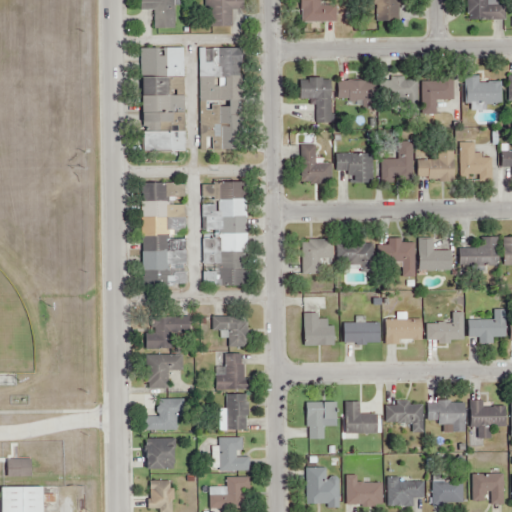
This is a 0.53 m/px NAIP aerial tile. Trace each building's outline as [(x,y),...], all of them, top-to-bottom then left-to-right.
[(139,0),(140,11),(155,11),(155,31),(175,30),(175,0),(139,0)] [(203,0),(204,13),(208,13),(209,31),(232,30),(231,12),(242,12),(241,0),(203,0)] [(301,0),(301,24),(337,24),(337,7),(319,7),(319,0),(301,0)] [(369,0),(370,7),(375,6),(376,26),(397,25),(396,7),(404,6),(404,0),(369,0)] [(464,0),(465,22),(503,21),(503,7),(486,8),(486,0),(464,0)] [(197,51),(197,152),(238,152),(238,50),(197,51)] [(140,51),(141,155),(183,154),(182,51),(140,51)] [(419,83),(420,115),(435,115),(434,103),(453,102),(453,79),(438,79),(438,82),(419,83)] [(389,80),(389,103),(416,103),(416,83),(402,83),(402,80),(389,80)] [(465,80),(464,105),(500,105),(501,85),(477,84),(477,80),(465,80)] [(300,82),(300,100),(315,100),(315,126),(330,126),(330,82),(300,82)] [(336,83),(336,102),(371,102),(371,83),(336,83)] [(377,162),(377,182),(390,182),(390,174),(412,174),(412,142),(395,142),(395,162),(377,162)] [(457,144),(457,176),(475,175),(475,181),(490,181),(489,160),(480,160),(480,155),(472,155),(472,144),(457,144)] [(296,147),(297,185),(329,185),(328,166),(313,167),(312,147),(296,147)] [(413,162),(414,181),(454,181),(454,151),(437,151),(437,162),(413,162)] [(511,152),(499,152),(498,168),(511,168),(511,171),(511,152)] [(333,154),(333,173),(354,172),(354,185),(369,185),(368,153),(333,154)] [(140,186),(141,294),(186,294),(185,185),(140,186)] [(197,187),(200,291),(246,290),(244,186),(197,187)] [(382,247),(383,263),(399,262),(400,279),(414,278),(413,245),(398,245),(398,240),(387,241),(387,245),(382,247)] [(456,251),(456,265),(496,265),(496,240),(478,240),(478,251),(456,251)] [(511,240),(501,240),(502,266),(511,266),(511,240)] [(300,241),(299,279),(316,280),(316,258),(330,258),(330,242),(300,241)] [(417,241),(418,273),(451,272),(451,253),(430,253),(430,241),(417,241)] [(335,246),(335,267),(359,268),(359,273),(371,273),(371,247),(335,246)] [(466,323),(466,337),(504,338),(505,312),(492,312),(492,323),(466,323)] [(423,327),(423,341),(462,342),(462,314),(450,314),(450,327),(423,327)] [(301,316),(301,348),(334,348),(333,329),(316,329),(316,316),(301,316)] [(143,334),(143,349),(170,348),(169,334),(176,334),(175,318),(152,318),(153,334),(143,334)] [(210,319),(210,332),(227,332),(227,349),(244,349),(244,319),(210,319)] [(383,322),(383,344),(420,344),(420,322),(383,322)] [(342,325),(342,343),(378,343),(378,325),(342,325)] [(222,355),(222,378),(211,378),(211,392),(246,392),(246,384),(241,384),(241,355),(222,355)] [(142,358),(142,390),(166,389),(166,373),(181,373),(181,357),(142,358)] [(224,397),(224,433),(244,433),(244,397),(224,397)] [(156,401),(156,419),(142,419),(143,434),(174,434),(174,414),(181,414),(181,401),(156,401)] [(467,403),(467,429),(473,429),(473,440),(486,440),(486,429),(503,429),(503,410),(481,410),(480,403),(467,403)] [(305,404),(304,430),(306,430),(306,442),(321,442),(321,419),(333,420),(333,405),(305,404)] [(343,404),(342,436),(376,436),(376,416),(356,416),(357,404),(343,404)] [(425,406),(425,423),(436,423),(436,428),(449,427),(450,434),(464,433),(464,405),(425,406)] [(383,407),(383,425),(409,425),(409,435),(422,435),(422,408),(383,407)] [(144,439),(143,472),(173,473),(173,440),(144,439)] [(217,441),(217,471),(246,472),(246,460),(237,460),(237,442),(217,441)] [(304,472),(304,507),(325,507),(325,509),(336,509),(336,482),(323,482),(323,472),(304,472)] [(342,477),(342,505),(380,506),(380,484),(355,484),(355,478),(342,477)] [(468,477),(468,503),(484,503),(484,493),(488,493),(488,506),(500,506),(500,477),(468,477)] [(225,480),(225,498),(207,498),(207,511),(247,511),(247,481),(225,480)] [(384,480),(384,507),(409,507),(409,499),(422,499),(422,486),(397,486),(397,480),(384,480)] [(429,485),(430,507),(462,506),(460,483),(429,485)] [(0,490),(0,511),(43,511),(44,490),(0,490)]
